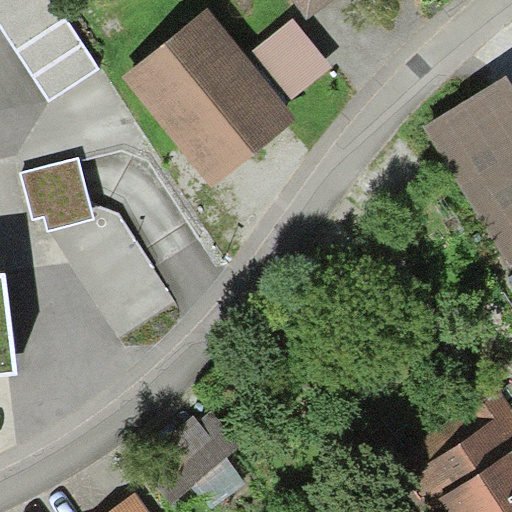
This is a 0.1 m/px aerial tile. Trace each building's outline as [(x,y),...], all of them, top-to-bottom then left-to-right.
[(55,0),(0,0),(0,12),(59,103),(104,74),(55,0)] [(328,0),(299,0),(310,14),(328,0)] [(210,13),(127,78),(210,184),(293,120),(281,105),(244,57),(210,13)] [(294,19),(244,57),(281,105),(331,66),(294,19)] [(511,117),(495,89),(423,133),(504,265),(511,260),(511,117)] [(436,498),(511,450),(511,432),(493,403),(464,422),(474,439),(407,481),(423,506),(436,498)] [(202,417),(141,468),(172,504),(232,454),(202,417)] [(445,511),(511,511),(511,450),(436,498),(445,511)]
